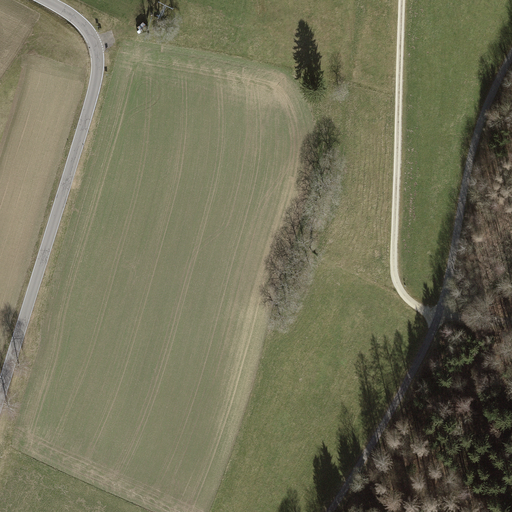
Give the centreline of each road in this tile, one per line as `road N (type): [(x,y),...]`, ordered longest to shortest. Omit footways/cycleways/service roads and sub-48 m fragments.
road 1 (track): [(330,511),(438,319),(466,173),(511,57)]
road 2 (tertiary): [(0,398),(99,63),(88,28),(47,0)]
road 3 (track): [(401,0),(395,270),(403,293),(438,319),(478,329),(511,323)]
